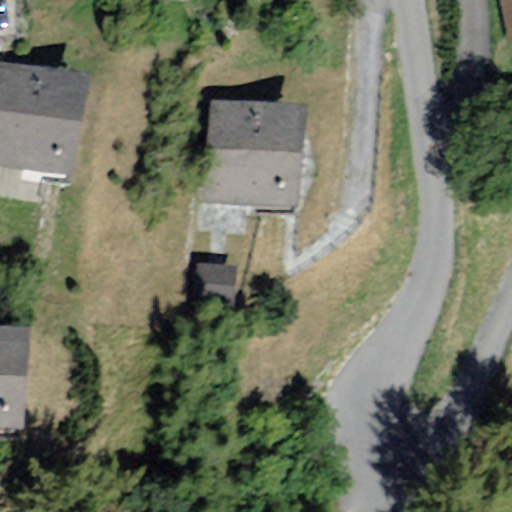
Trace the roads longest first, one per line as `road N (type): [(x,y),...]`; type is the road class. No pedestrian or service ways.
road 1 (residential): [(408,0),(434,240),(421,304),(372,415),(378,451),(397,465)]
road 2 (residential): [(397,465),(431,459),(442,444),(511,300)]
